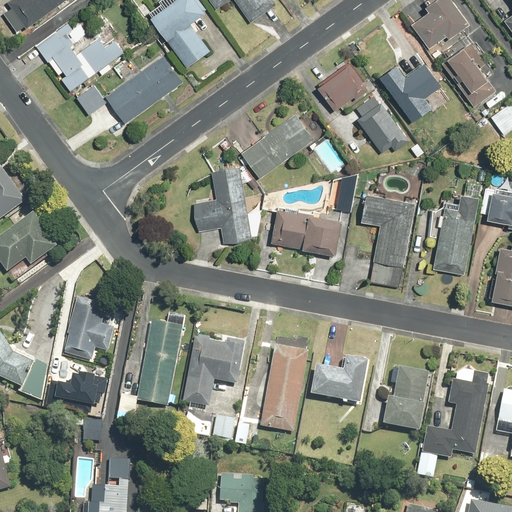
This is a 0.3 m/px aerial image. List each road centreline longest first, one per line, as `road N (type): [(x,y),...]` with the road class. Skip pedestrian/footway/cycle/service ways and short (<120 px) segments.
road 1 (residential): [(90,198),(138,258),(158,270),(511,335)]
road 2 (residential): [(90,198),(365,0)]
road 3 (residential): [(0,79),(90,198)]
